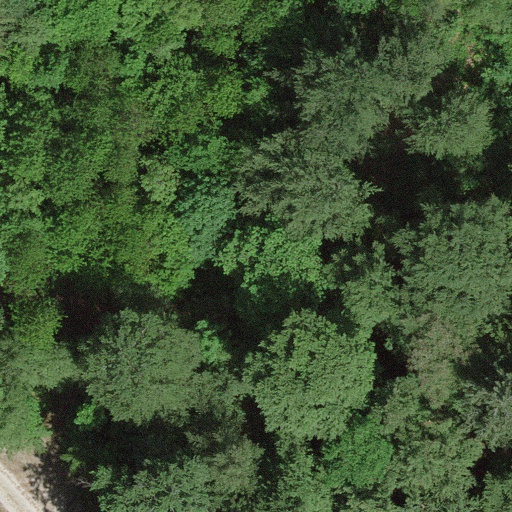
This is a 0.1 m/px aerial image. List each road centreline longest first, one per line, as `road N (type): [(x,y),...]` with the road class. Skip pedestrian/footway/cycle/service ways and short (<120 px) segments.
road 1 (track): [(41,511),(66,414),(97,361),(155,315),(511,335)]
road 2 (track): [(293,321),(365,257),(511,160)]
road 3 (track): [(0,294),(155,315)]
